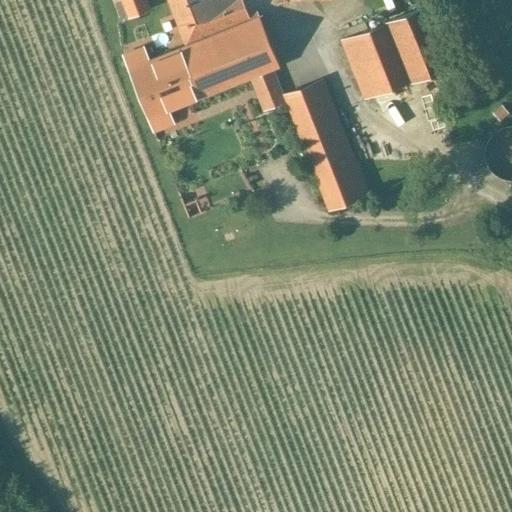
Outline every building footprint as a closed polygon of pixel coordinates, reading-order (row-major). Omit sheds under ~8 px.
[(148,8),(144,0),(113,0),(121,19),(148,8)] [(168,0),(185,45),(249,19),(247,13),(241,0),(216,0),(207,4),(205,0),(168,0)] [(432,3),(342,39),(365,98),(455,62),(432,3)] [(256,10),(247,13),(249,19),(258,16),(256,10)] [(148,60),(127,68),(147,117),(278,65),(258,16),(249,19),(185,45),(148,60)] [(144,47),(123,55),(127,68),(148,60),(144,47)] [(365,188),(323,83),(285,98),(327,203),(365,188)] [(511,124),(510,125),(506,125),(501,127),(496,129),(494,131),(491,133),(488,138),(486,142),(485,145),(484,148),(484,153),(484,157),(485,160),(485,162),(487,166),(491,170),(494,172),(497,174),(501,176),(504,177),(511,178),(511,177),(511,124)]
